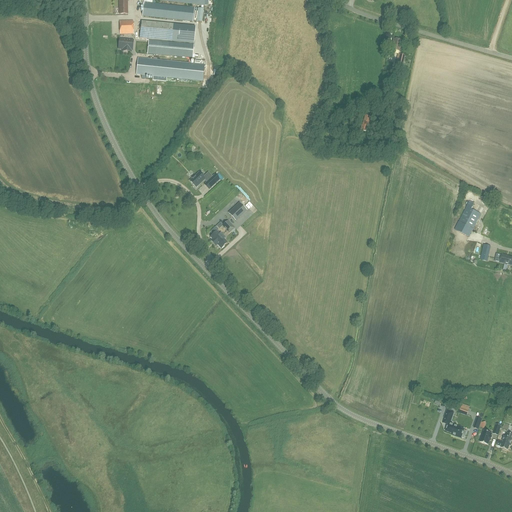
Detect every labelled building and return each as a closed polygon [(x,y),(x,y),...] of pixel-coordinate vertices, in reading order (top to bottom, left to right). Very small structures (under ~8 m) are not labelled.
[(157,0),(205,5),(205,0),(143,0),(143,2),(144,2),(142,16),(193,21),(195,8),(155,3),(155,0),(157,0)] [(119,14),(128,14),(127,1),(119,1),(119,14)] [(120,34),(134,33),(133,20),(119,21),(120,34)] [(140,38),(164,41),(172,42),(173,26),(166,26),(142,23),(140,38)] [(134,38),(120,36),(119,49),(123,49),(123,51),(128,52),(128,50),(132,50),(134,38)] [(399,51),(401,41),(393,39),(391,49),(392,49),(392,50),(394,51),(395,50),(399,51)] [(193,58),(194,44),(146,40),(146,41),(148,41),(147,54),(193,58)] [(402,67),(404,56),(398,54),(397,60),(397,63),(396,63),(395,65),(402,67)] [(136,75),(203,82),(204,65),(138,58),(136,75)] [(366,131),(368,124),(370,116),(364,115),(363,123),(362,125),(360,129),(366,131)] [(196,188),(205,179),(199,172),(195,176),(194,175),(191,178),(192,179),(189,181),(196,188)] [(469,201),(458,225),(455,230),(469,237),(471,232),(483,208),(469,201)] [(233,209),(240,216),(247,210),(240,203),(233,209)] [(229,213),(235,221),(240,216),(233,209),(229,213)] [(222,226),(227,231),(229,233),(235,228),(228,220),(222,226)] [(502,222),(495,238),(500,240),(507,224),(502,222)] [(215,242),(223,235),(221,232),(219,234),(217,231),(219,230),(216,227),(210,232),(213,235),(210,237),(215,242)] [(221,248),(227,243),(224,239),(225,238),(223,235),(215,242),(221,248)] [(500,263),(511,265),(511,257),(506,256),(506,255),(502,254),(502,255),(496,253),(494,261),(500,262),(500,263)] [(464,428),(457,425),(457,424),(452,423),(455,415),(450,414),(446,425),(450,426),(448,431),(454,433),(454,434),(463,437),(465,432),(463,432),(464,428)] [(491,441),(492,437),(491,437),(492,434),(483,431),(480,442),(488,445),(490,441),(491,441)] [(511,444),(511,442),(511,434),(508,433),(506,437),(504,436),(502,441),(503,441),(501,448),(503,449),(503,450),(506,451),(506,450),(508,450),(510,444),(511,444)]
